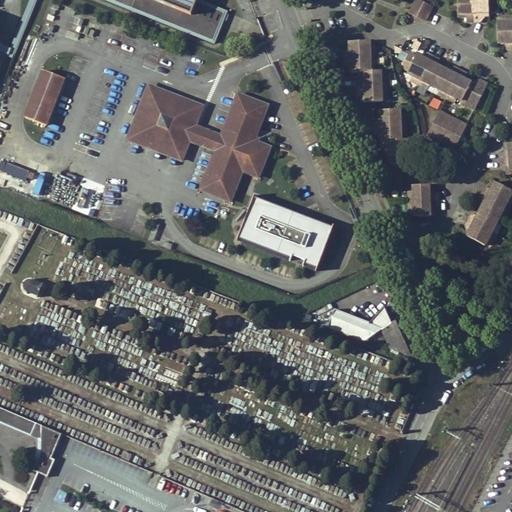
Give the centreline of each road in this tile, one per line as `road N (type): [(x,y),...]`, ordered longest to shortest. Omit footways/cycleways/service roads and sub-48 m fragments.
road 1 (residential): [(389,244),(448,214),(491,140),(506,97),(502,72),(423,28),(393,34),(338,7),(290,19)]
road 2 (unclassified): [(389,244),(290,19)]
road 3 (unclassified): [(437,383),(495,349),(500,338),(403,276)]
road 4 (unclassified): [(379,511),(437,383)]
